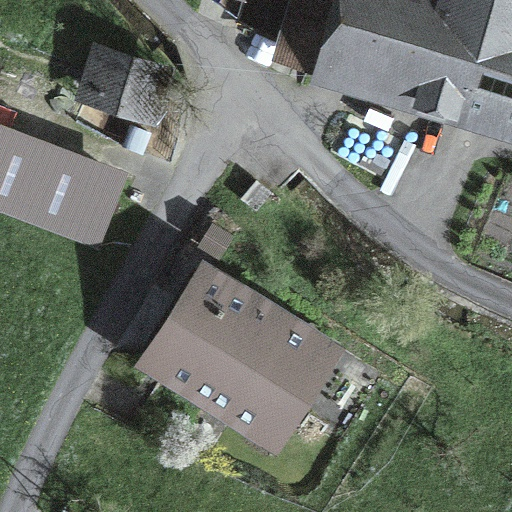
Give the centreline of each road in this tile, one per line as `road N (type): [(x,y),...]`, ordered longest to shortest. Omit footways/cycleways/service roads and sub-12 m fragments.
road 1 (track): [(248,93),(70,398),(21,511)]
road 2 (track): [(248,93),(371,213),(511,302)]
road 3 (track): [(148,0),(248,93)]
